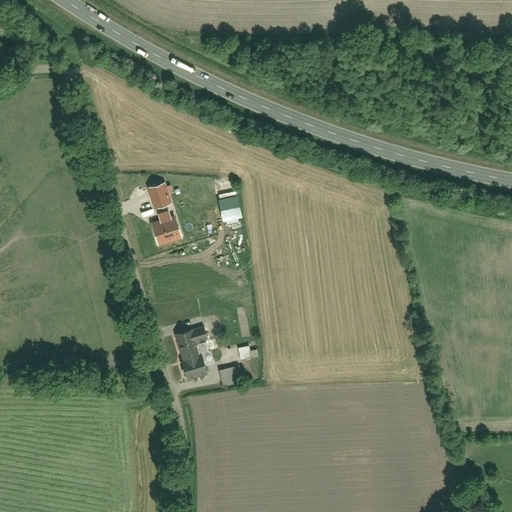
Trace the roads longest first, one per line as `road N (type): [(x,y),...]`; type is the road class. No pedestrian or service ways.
road 1 (residential): [(187,511),(181,428),(76,86),(54,68),(0,79)]
road 2 (primary): [(59,0),(253,106),(380,151),(511,181)]
